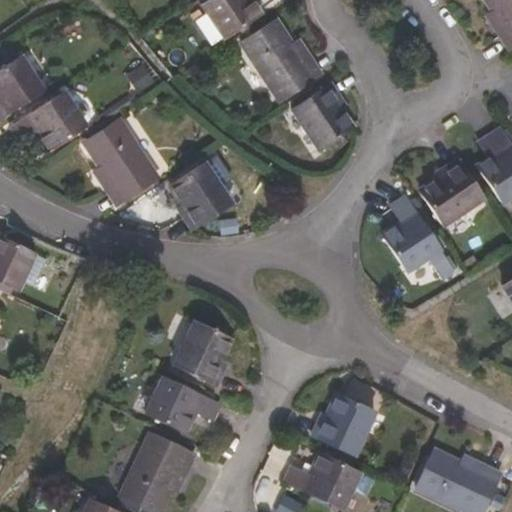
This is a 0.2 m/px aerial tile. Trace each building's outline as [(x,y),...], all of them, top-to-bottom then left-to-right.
[(254,19),(264,12),(254,0),(208,0),(203,4),(226,38),(241,28),(254,19)] [(511,49),(511,48),(511,0),(487,0),(495,10),(508,31),(501,35),(511,49)] [(501,35),(508,31),(495,10),(488,15),(501,35)] [(241,28),(244,33),(258,24),(254,19),(241,28)] [(282,101),(322,74),(312,59),(305,63),(292,45),(275,20),(262,29),(248,38),(243,42),(282,101)] [(244,33),(248,38),(262,29),(258,24),(244,33)] [(305,63),(312,59),(299,40),(292,45),(305,63)] [(0,119),(45,90),(22,55),(0,69),(0,119)] [(322,150),(354,127),(342,109),(335,100),(340,96),(331,82),(293,108),(322,150)] [(49,151),(88,126),(64,91),(11,126),(21,141),(36,132),(49,151)] [(342,109),(347,106),(340,96),(335,100),(342,109)] [(118,205),(159,178),(120,119),(86,141),(103,167),(116,186),(109,190),(118,205)] [(503,203),(511,197),(511,142),(502,128),(488,137),(491,141),(481,147),(488,158),(477,164),(503,203)] [(443,225),(486,198),(460,158),(446,166),(449,171),(439,177),(420,189),(443,225)] [(194,229),(232,203),(205,162),(170,185),(183,204),(188,210),(183,213),(194,229)] [(436,172),(439,177),(449,171),(446,166),(436,172)] [(109,190),(116,186),(103,167),(95,171),(109,190)] [(443,279),(456,271),(407,196),(392,205),(403,221),(384,233),(407,271),(429,258),(443,279)] [(183,213),(188,210),(183,204),(179,207),(183,213)] [(0,281),(19,291),(37,254),(0,236),(0,281)] [(220,366),(223,358),(234,338),(198,320),(176,366),(211,383),(217,386),(226,369),(220,366)] [(220,366),(226,369),(229,362),(223,358),(220,366)] [(207,389),(211,383),(176,366),(172,373),(207,389)] [(214,420),(222,403),(165,377),(148,413),(188,433),(198,413),(214,420)] [(314,436),(357,456),(378,412),(340,394),(331,414),(327,421),(322,419),(314,436)] [(322,419),(327,421),(331,414),(326,411),(322,419)] [(182,464),(190,468),(197,453),(152,432),(122,497),(153,511),(159,511),(171,488),(182,464)] [(416,487),(470,511),(485,511),(503,474),(487,467),(484,474),(463,464),(434,450),(416,487)] [(287,481),(345,508),(362,472),(321,453),(311,474),(294,466),(287,481)] [(463,464),(484,474),(487,467),(466,457),(463,464)] [(171,488),(179,492),(190,468),(182,464),(171,488)] [(119,511),(92,499),(85,511),(119,511)]
